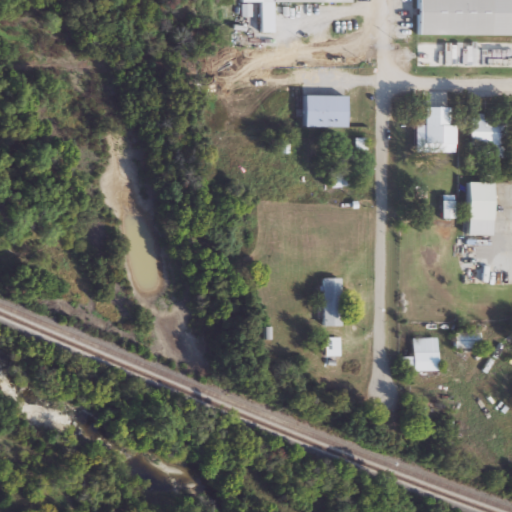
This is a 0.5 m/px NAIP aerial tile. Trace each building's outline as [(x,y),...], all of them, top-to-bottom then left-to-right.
[(506,0),(506,37),(408,37),(408,0),(506,0)] [(337,129),(291,129),(291,97),(337,97),(337,129)] [(496,119),(496,155),(459,154),(459,118),(496,119)] [(441,160),(425,160),(425,138),(441,138),(441,160)] [(337,189),(321,189),(321,171),(331,171),(331,147),(337,147),(337,189)] [(482,238),(456,238),(457,184),(483,184),(482,238)] [(332,325),(312,325),(312,279),(332,279),(332,325)] [(472,333),(472,349),(445,349),(445,333),(472,333)] [(317,356),(317,337),(331,337),(331,356),(317,356)] [(402,370),(402,366),(392,366),(392,357),(404,357),(404,338),(430,338),(430,370),(402,370)]
